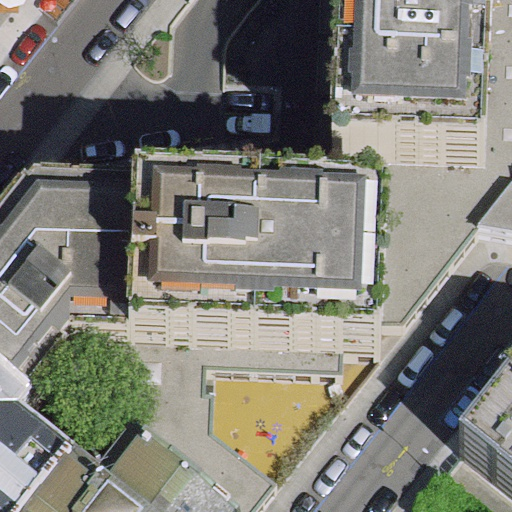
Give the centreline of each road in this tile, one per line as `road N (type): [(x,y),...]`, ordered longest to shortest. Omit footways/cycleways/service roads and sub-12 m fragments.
road 1 (residential): [(511,310),(353,511)]
road 2 (residential): [(0,142),(111,0)]
